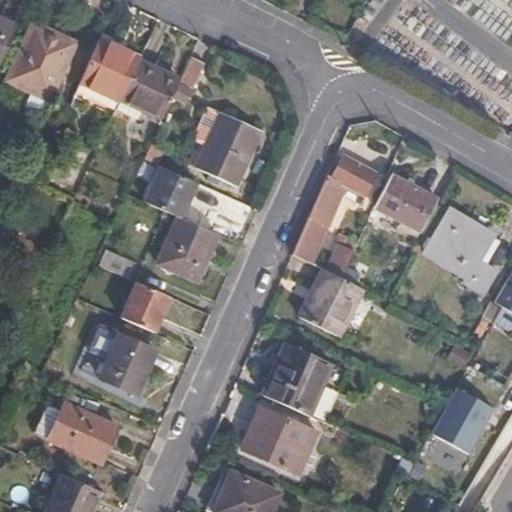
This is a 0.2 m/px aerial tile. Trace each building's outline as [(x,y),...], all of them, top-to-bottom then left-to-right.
[(0,18),(0,59),(16,26),(0,18)] [(75,42),(30,20),(3,78),(29,91),(22,102),(40,111),(47,99),(48,99),(75,42)] [(142,51),(102,33),(83,77),(121,95),(138,60),(142,51)] [(189,57),(178,79),(177,82),(191,88),(202,63),(189,57)] [(138,60),(121,95),(118,103),(139,113),(159,70),(138,60)] [(178,79),(159,70),(139,113),(159,122),(177,82),(178,79)] [(257,130),(218,112),(194,167),(233,185),(257,130)] [(160,148),(149,143),(143,158),(154,163),(160,148)] [(292,254),(311,264),(347,186),(366,197),(376,179),(340,159),(331,178),(326,176),(292,254)] [(180,216),(195,181),(160,166),(145,201),(177,215),(180,216)] [(377,207),(421,230),(437,200),(392,177),(377,207)] [(482,296),(497,272),(478,260),(491,237),(449,212),(426,250),(444,261),(441,266),(453,273),(457,269),(465,275),(461,283),(482,296)] [(196,279),(217,232),(180,216),(177,215),(156,261),(196,279)] [(344,247),(332,274),(341,279),(354,251),(344,247)] [(130,277),(136,261),(106,248),(99,263),(130,277)] [(332,274),(321,269),(299,315),(338,334),(361,289),(341,279),(332,274)] [(159,333),(175,297),(142,283),(127,319),(159,333)] [(511,289),(504,285),(493,303),(511,314),(511,289)] [(157,349),(122,332),(101,378),(137,393),(157,349)] [(285,340),(261,392),(318,418),(342,366),(285,340)] [(467,455),(492,409),(455,389),(430,434),(467,455)] [(116,426),(65,403),(48,440),(100,463),(116,426)] [(309,426),(260,403),(241,446),(289,468),(309,426)] [(266,511),(277,490),(230,470),(212,511),(215,511),(266,511)] [(87,511),(98,489),(64,474),(45,511),(87,511)]
